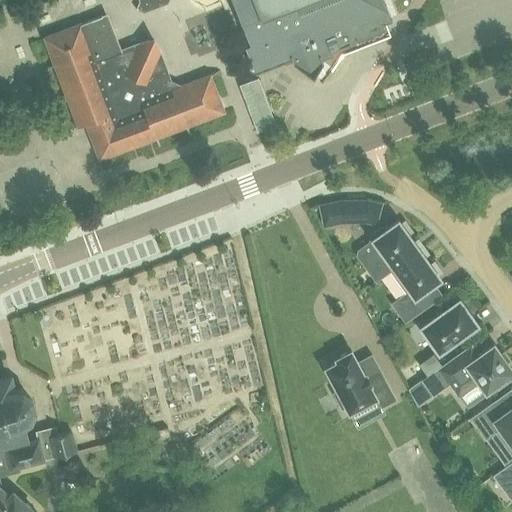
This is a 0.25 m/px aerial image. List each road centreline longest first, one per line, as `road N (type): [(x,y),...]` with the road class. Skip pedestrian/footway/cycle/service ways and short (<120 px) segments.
road 1 (tertiary): [(0,279),(511,86)]
road 2 (unknown): [(268,177),(389,381)]
